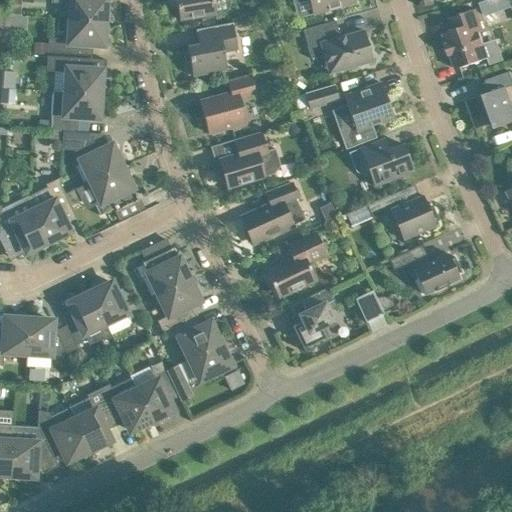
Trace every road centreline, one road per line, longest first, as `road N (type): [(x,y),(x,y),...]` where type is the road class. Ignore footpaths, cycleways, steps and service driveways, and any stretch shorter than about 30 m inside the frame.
road 1 (residential): [(509,281),(423,81),(400,0)]
road 2 (residential): [(32,511),(276,391)]
road 3 (residential): [(276,391),(509,281)]
road 4 (residential): [(190,208),(158,121),(134,0)]
road 5 (residential): [(276,391),(190,208)]
road 6 (residential): [(15,279),(190,208)]
